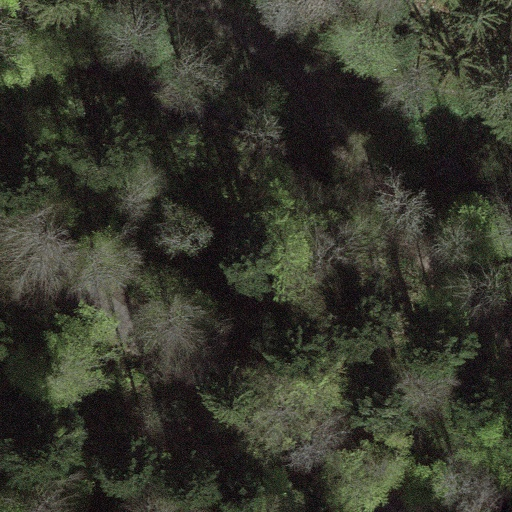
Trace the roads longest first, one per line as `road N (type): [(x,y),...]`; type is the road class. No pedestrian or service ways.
road 1 (unclassified): [(362,511),(0,193)]
road 2 (track): [(511,341),(362,168),(291,52)]
road 3 (track): [(212,0),(291,52),(511,101)]
